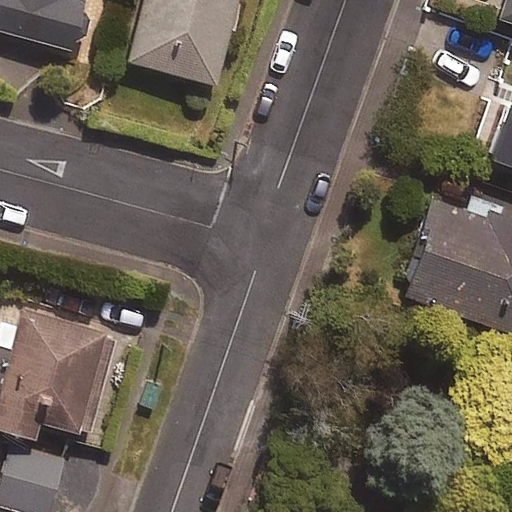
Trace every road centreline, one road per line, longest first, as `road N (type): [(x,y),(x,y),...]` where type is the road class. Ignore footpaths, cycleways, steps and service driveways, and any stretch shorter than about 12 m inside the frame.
road 1 (residential): [(262,242),(171,511)]
road 2 (residential): [(0,171),(262,242)]
road 3 (residential): [(343,0),(262,242)]
